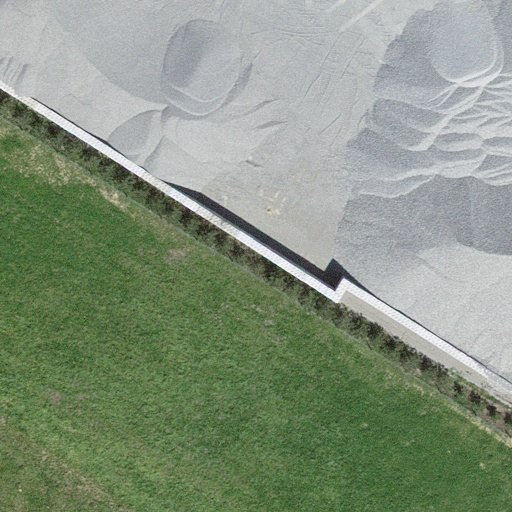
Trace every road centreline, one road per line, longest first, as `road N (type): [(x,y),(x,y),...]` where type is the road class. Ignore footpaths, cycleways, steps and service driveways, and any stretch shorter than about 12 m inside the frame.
road 1 (track): [(0,16),(170,135),(333,327),(490,476),(511,511)]
road 2 (track): [(231,35),(451,10),(459,0)]
road 3 (track): [(170,135),(251,0)]
